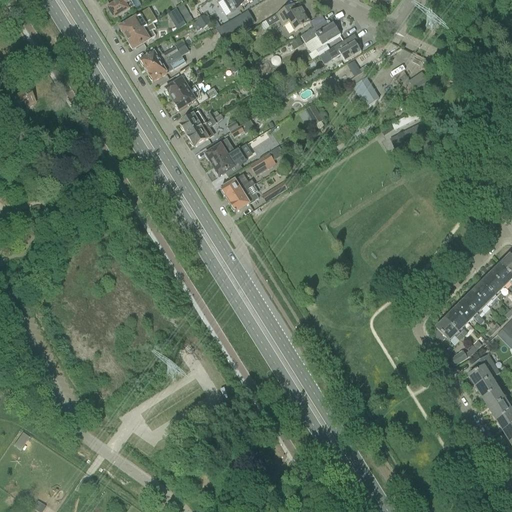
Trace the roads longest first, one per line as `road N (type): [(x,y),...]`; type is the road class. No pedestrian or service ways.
road 1 (primary): [(46,0),(365,511)]
road 2 (primary): [(244,283),(67,0)]
road 3 (unclassified): [(244,283),(237,243),(86,0)]
road 4 (residential): [(511,487),(415,331),(511,231)]
road 5 (primary): [(385,511),(244,283)]
road 6 (residential): [(511,226),(467,150),(487,71),(511,82)]
